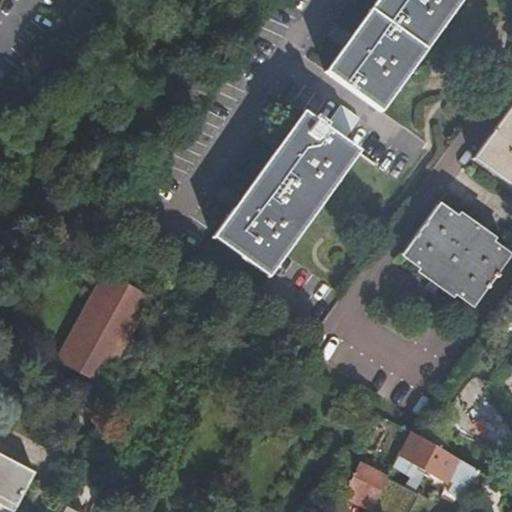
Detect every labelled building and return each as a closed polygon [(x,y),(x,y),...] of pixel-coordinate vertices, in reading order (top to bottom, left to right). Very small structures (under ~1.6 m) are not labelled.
[(370,0),(320,69),(376,109),(454,0),(370,0)] [(511,112),(504,107),(465,161),(510,194),(511,190),(511,112)] [(300,111),(208,234),(264,274),(353,150),(325,130),(328,126),(310,112),(307,117),(300,111)] [(430,208),(396,256),(415,270),(412,275),(445,298),(448,293),(468,307),(502,260),(482,246),(486,241),(453,218),(450,223),(430,208)] [(110,272),(55,359),(97,387),(153,299),(110,272)] [(350,443),(358,447),(372,420),(373,417),(365,413),(350,443)] [(358,447),(356,450),(366,455),(378,430),(376,429),(379,423),(372,420),(358,447)] [(473,475),(408,434),(390,470),(407,479),(410,473),(421,478),(424,471),(449,483),(444,493),(460,501),(473,475)] [(0,456),(0,502),(6,506),(27,474),(0,456)] [(341,497),(369,511),(384,481),(356,467),(341,497)] [(69,496),(61,511),(72,511),(78,500),(69,496)] [(88,511),(90,508),(92,505),(85,501),(78,511),(88,511)]
